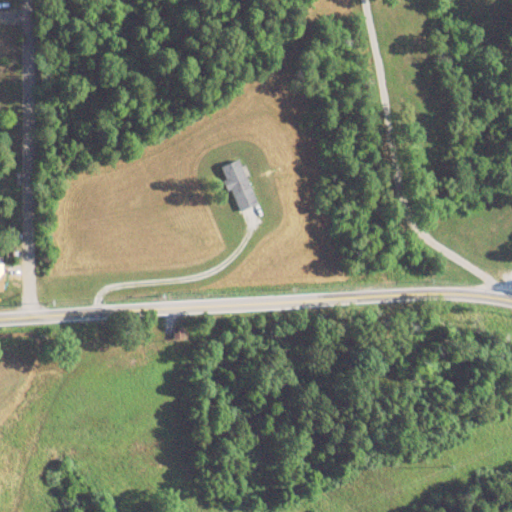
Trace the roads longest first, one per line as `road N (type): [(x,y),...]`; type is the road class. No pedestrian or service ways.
road 1 (secondary): [(0,317),(378,297),(511,304)]
road 2 (residential): [(28,0),(28,317),(41,356)]
road 3 (residential): [(495,300),(405,224),(363,0)]
